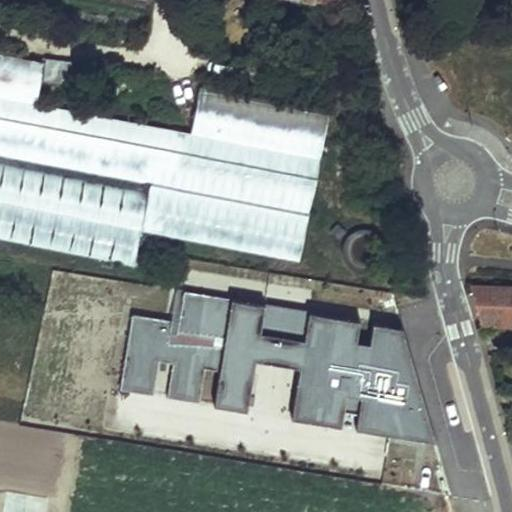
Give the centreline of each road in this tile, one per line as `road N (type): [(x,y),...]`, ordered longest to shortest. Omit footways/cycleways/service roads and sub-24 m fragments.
road 1 (tertiary): [(509,511),(439,252),(456,181)]
road 2 (unknown): [(175,0),(159,69),(0,33)]
road 3 (tertiary): [(456,181),(410,118),(377,0)]
